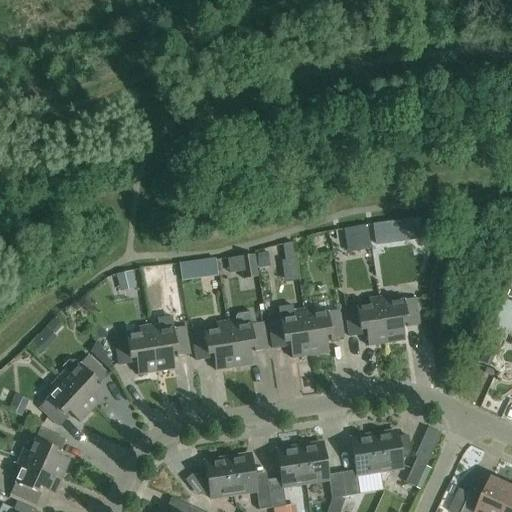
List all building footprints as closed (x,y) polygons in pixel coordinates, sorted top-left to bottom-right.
[(386,236),(385,225),(368,227),(370,239),(386,236)] [(343,248),(341,236),(331,238),(334,250),(343,248)] [(387,251),(385,238),(373,240),(375,253),(387,251)] [(293,260),(290,244),(281,246),(284,262),(293,260)] [(269,268),(267,254),(256,255),(258,270),(269,268)] [(139,273),(119,277),(121,292),(141,289),(139,273)] [(388,297),(378,298),(385,344),(404,341),(402,329),(419,327),(414,299),(389,303),(388,297)] [(367,347),(385,344),(378,298),(367,300),(368,306),(344,310),(348,338),(365,335),(367,347)] [(511,324),(511,306),(509,309),(503,313),(505,317),(511,325),(511,324)] [(312,309),(302,310),(309,356),(327,353),(325,342),(342,339),(338,311),(313,315),(312,309)] [(309,356),(302,310),(291,312),(292,318),(267,322),(272,350),(289,347),(290,359),(309,356)] [(225,323),(233,368),(251,366),(249,354),(266,351),(262,323),(256,324),(255,318),(251,315),(239,317),(236,321),(225,323)] [(148,327),(155,373),(173,370),(172,358),(188,355),(184,328),(173,329),(171,317),(157,319),(158,325),(148,327)] [(214,371),(233,368),(225,323),(215,324),(216,331),(191,335),(196,362),(212,360),(214,371)] [(136,376),(155,373),(148,327),(137,329),(138,335),(114,339),(118,367),(135,364),(136,376)] [(109,366),(97,340),(90,353),(107,370),(109,366)] [(65,370),(57,378),(91,410),(104,396),(95,388),(107,375),(86,356),(78,365),(75,362),(69,361),(62,368),(65,370)] [(496,373),(487,369),(484,375),(494,378),(496,373)] [(91,410),(57,378),(50,386),(55,390),(38,409),(58,428),(70,415),(79,423),(91,410)] [(26,405),(12,399),(7,412),(20,418),(26,405)] [(439,435),(427,429),(413,457),(417,458),(405,483),(414,488),(439,435)] [(22,450),(18,459),(60,478),(68,461),(57,456),(64,441),(38,430),(28,452),(22,450)] [(396,432),(373,436),(379,473),(402,469),(400,459),(406,458),(409,451),(407,436),(397,438),(396,432)] [(356,477),(379,473),(373,436),(349,440),(354,471),(341,473),(345,497),(359,495),(356,477)] [(345,497),(341,473),(327,476),(322,444),(299,448),(304,485),(327,481),(330,500),(345,497)] [(282,489),(304,485),(299,448),(275,452),(280,483),(266,485),(270,509),(284,507),(282,489)] [(270,509),(266,485),(255,487),(250,456),(226,459),(232,496),(255,493),(258,511),(270,509)] [(60,478),(18,459),(14,469),(19,472),(9,495),(35,506),(42,491),(53,495),(60,478)] [(209,500),(232,496),(226,459),(203,463),(209,500)] [(206,489),(194,474),(184,482),(197,497),(206,489)] [(505,511),(511,498),(511,487),(491,478),(482,500),(469,494),(461,511),(505,511)] [(354,511),(356,507),(346,502),(342,511),(343,511),(354,511)]
